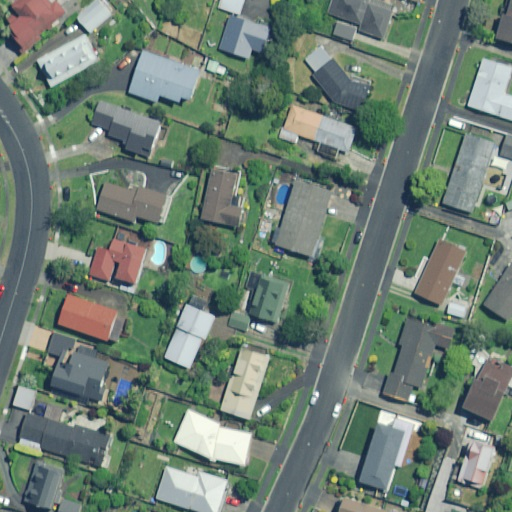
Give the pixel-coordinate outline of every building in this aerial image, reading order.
[(0,0),(0,11),(14,0),(0,0)] [(54,4),(49,0),(16,0),(13,4),(23,15),(7,31),(26,51),(49,27),(51,29),(67,12),(57,2),(54,4)] [(114,14),(102,0),(100,0),(79,18),(92,33),(114,14)] [(222,0),(219,7),(239,15),(244,0),(222,0)] [(375,0),(332,0),(329,14),(360,24),(358,31),(384,39),(394,6),(375,0)] [(511,0),(507,15),(504,14),(498,38),(511,42),(511,0)] [(272,30),(231,15),(219,49),(250,59),(253,50),(264,54),(272,30)] [(356,27),(337,22),(334,35),(352,40),(356,27)] [(101,62),(87,36),(39,61),(53,87),(101,62)] [(320,46),(305,60),(316,72),(313,76),(313,78),(336,102),(361,111),(370,87),(350,80),(320,46)] [(203,71),(145,51),(130,92),(158,103),(161,95),(181,103),(183,98),(192,101),(203,71)] [(511,69),(511,68),(484,59),(469,106),(511,119),(511,96),(504,94),(511,69)] [(229,68),(208,60),(205,69),(226,77),(229,68)] [(163,123),(101,101),(93,124),(112,131),(110,135),(128,141),(125,148),(151,157),(163,123)] [(357,129),(291,105),(279,138),(289,141),(292,132),(321,143),(317,152),(336,159),(340,149),(348,153),(357,129)] [(496,144),(467,134),(444,203),(473,213),(496,144)] [(511,136),(506,135),(500,155),(511,158),(511,136)] [(245,209),(247,197),(237,195),(242,172),(241,172),(214,166),(202,219),(240,228),(245,209)] [(334,192),(296,180),(276,245),(313,257),(334,192)] [(168,196),(136,186),(134,192),(106,183),(97,210),(137,222),(139,217),(160,223),(168,196)] [(148,250),(115,240),(111,252),(98,249),(90,275),(110,281),(116,261),(123,263),(118,278),(137,284),(148,250)] [(416,294),(443,306),(453,283),(461,287),(464,279),(457,275),(467,252),(441,240),(431,260),(424,257),(415,277),(422,281),(416,294)] [(511,315),(511,265),(511,264),(485,305),(509,321),(511,315)] [(245,287),(253,290),(250,301),(255,303),(252,315),(279,323),(290,284),(249,272),(245,287)] [(194,293),(189,305),(166,358),(191,369),(205,338),(207,339),(217,317),(205,312),(210,300),(194,293)] [(119,312),(69,295),(59,324),(118,344),(127,320),(118,316),(119,312)] [(468,302),(452,298),(448,315),(464,319),(468,302)] [(251,317),(232,312),(229,326),(247,331),(251,317)] [(437,328),(408,319),(385,394),(409,401),(414,385),(422,388),(436,345),(450,349),(456,327),(439,322),(437,328)] [(49,353),(63,357),(66,345),(75,348),(77,339),(56,332),(49,353)] [(99,350),(81,344),(78,353),(73,352),(67,370),(59,367),(53,386),(103,402),(107,389),(102,388),(110,364),(96,359),(99,350)] [(271,359),(243,349),(222,410),(250,420),(271,359)] [(511,368),(489,358),(466,409),(494,422),(510,386),(511,386),(511,368)] [(133,383),(119,380),(115,402),(129,404),(133,383)] [(37,392),(20,386),(14,405),(31,411),(37,392)] [(65,409),(50,404),(45,419),(29,414),(19,448),(41,455),(43,449),(109,469),(112,457),(108,456),(114,436),(77,425),(62,420),(65,409)] [(247,466),(254,433),(222,428),(223,425),(188,410),(175,443),(216,460),(247,466)] [(415,427),(399,422),(397,429),(380,424),(362,483),(388,491),(398,459),(404,462),(415,427)] [(495,448),(473,441),(460,481),(483,488),(495,448)] [(66,473),(39,464),(27,501),(53,510),(66,473)] [(188,468),(187,474),(166,467),(157,499),(199,511),(222,511),(231,481),(188,468)] [(416,487),(394,478),(386,499),(409,507),(416,487)] [(386,511),(346,498),(340,511),(386,511)] [(81,511),(84,505),(66,499),(60,511),(81,511)]
